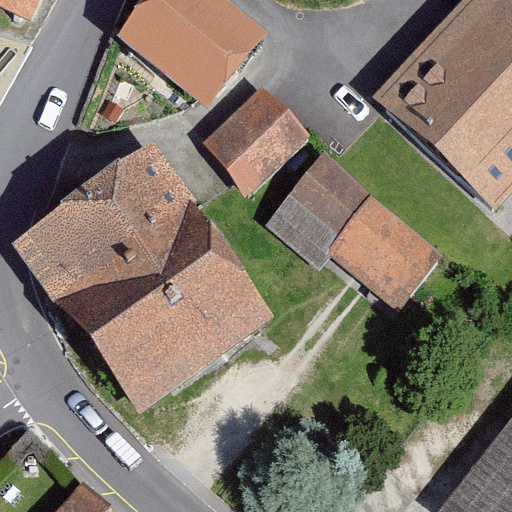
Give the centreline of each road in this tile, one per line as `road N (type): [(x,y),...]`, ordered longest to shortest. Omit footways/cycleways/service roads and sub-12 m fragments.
road 1 (secondary): [(88,0),(0,187)]
road 2 (secondary): [(39,373),(180,511)]
